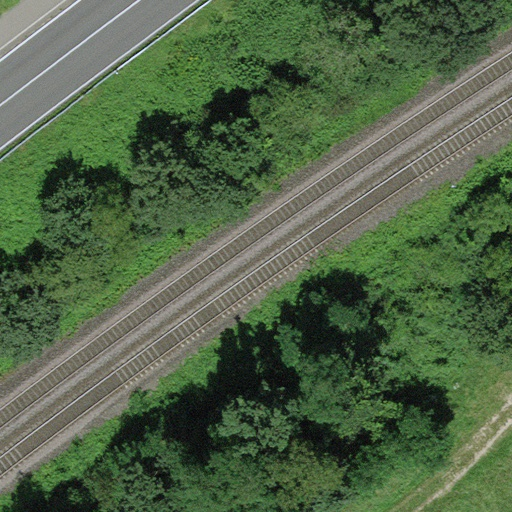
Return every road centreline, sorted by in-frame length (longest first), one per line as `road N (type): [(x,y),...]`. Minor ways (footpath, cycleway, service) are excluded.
road 1 (primary): [(0,108),(150,0)]
road 2 (track): [(511,423),(461,482),(415,511)]
